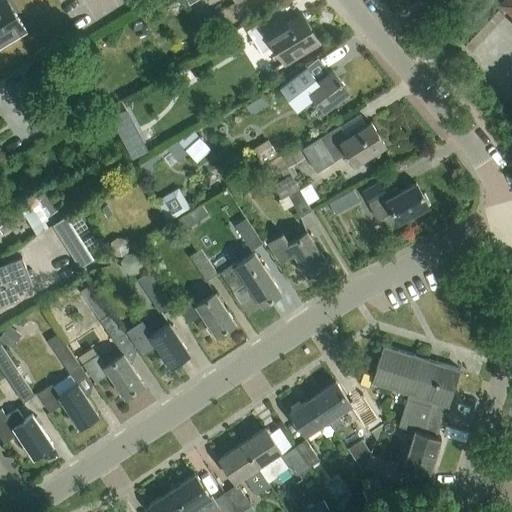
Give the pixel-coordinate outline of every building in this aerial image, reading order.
[(0,0),(0,46),(26,31),(6,0),(0,0)] [(511,0),(504,0),(501,4),(511,14),(511,0)] [(285,64),(319,42),(301,14),(279,28),(272,16),(247,31),(261,54),(274,46),(285,64)] [(56,42),(47,48),(35,55),(42,67),(54,60),(63,54),(56,42)] [(325,109),(349,90),(333,70),(311,87),(300,73),(281,89),(298,110),(315,96),(325,109)] [(317,172),(334,162),(348,153),(355,164),(385,145),(371,123),(348,138),(340,125),(303,149),(317,172)] [(195,128),(179,141),(196,161),(212,148),(195,128)] [(177,140),(168,147),(178,160),(187,154),(177,140)] [(281,154),(294,176),(298,174),(292,165),(305,157),(297,145),(281,154)] [(288,194),(301,215),(311,209),(293,177),(294,176),(281,154),(267,162),(274,175),(281,171),(285,178),(273,185),(281,199),(288,194)] [(154,157),(145,162),(151,173),(160,168),(154,157)] [(245,177),(236,183),(243,195),(253,189),(245,177)] [(424,193),(422,194),(416,183),(399,192),(397,188),(387,194),(380,182),(363,192),(378,220),(393,212),(399,223),(429,206),(427,203),(429,202),(424,193)] [(179,186),(156,200),(169,220),(191,207),(179,186)] [(354,190),(343,196),(349,207),(360,201),(354,190)] [(40,191),(0,214),(0,229),(2,233),(28,218),(37,233),(47,226),(45,222),(49,219),(47,216),(57,209),(48,194),(43,197),(40,191)] [(204,203),(185,214),(193,229),(213,218),(204,203)] [(107,206),(100,210),(106,219),(113,215),(107,206)] [(78,211),(54,226),(80,269),(104,253),(78,211)] [(235,225),(252,250),(263,242),(246,218),(235,225)] [(289,245),(286,241),(281,233),(267,243),(279,261),(292,252),(308,276),(327,263),(307,232),(289,245)] [(189,255),(206,279),(216,272),(200,248),(189,255)] [(220,273),(225,280),(232,291),(246,282),(262,306),(281,293),(254,253),(236,266),(235,264),(220,273)] [(0,307),(20,300),(16,291),(32,284),(22,258),(6,264),(0,266),(0,307)] [(139,278),(146,290),(160,311),(171,304),(149,271),(139,278)] [(114,340),(115,340),(124,354),(133,348),(90,284),(80,291),(114,340)] [(216,336),(235,323),(215,293),(196,305),(191,298),(178,308),(187,321),(200,312),(216,336)] [(128,332),(132,338),(141,352),(155,343),(171,367),(190,353),(169,323),(150,336),(142,323),(128,332)] [(8,325),(0,336),(0,338),(11,347),(21,335),(8,325)] [(48,339),(78,384),(59,397),(52,385),(38,394),(50,413),(63,404),(79,428),(98,415),(86,396),(90,394),(92,383),(58,333),(48,339)] [(408,395),(446,406),(449,407),(460,370),(384,346),(372,383),(408,395)] [(105,366),(103,362),(93,347),(79,357),(96,382),(109,373),(125,397),(144,384),(124,354),(105,366)] [(10,359),(0,366),(23,401),(34,394),(10,359)] [(336,381),(313,397),(328,420),(336,431),(345,425),(338,414),(351,405),(336,381)] [(399,425),(415,430),(404,464),(430,473),(441,439),(436,437),(446,406),(408,395),(399,425)] [(313,397),(290,412),(305,435),(328,420),(313,397)] [(366,399),(354,406),(369,428),(380,421),(366,399)] [(32,414),(24,420),(16,408),(6,415),(2,409),(0,410),(0,436),(4,443),(18,434),(34,458),(53,444),(32,414)] [(265,428),(242,443),(270,485),(268,481),(289,467),(285,461),(289,459),(299,474),(309,467),(295,445),(282,453),(265,428)] [(305,438),(295,445),(309,467),(320,460),(305,438)] [(361,438),(346,447),(362,471),(363,468),(369,453),(370,452),(361,438)] [(270,485),(242,443),(219,458),(235,482),(245,475),(257,493),(270,485)] [(203,511),(199,505),(210,498),(195,474),(172,489),(186,511),(203,511)] [(382,491),(376,474),(360,480),(367,497),(382,491)] [(236,485),(224,493),(237,511),(241,511),(250,507),(236,485)] [(186,511),(172,489),(149,505),(153,511),(186,511)] [(237,511),(224,493),(215,499),(223,511),(237,511)]
